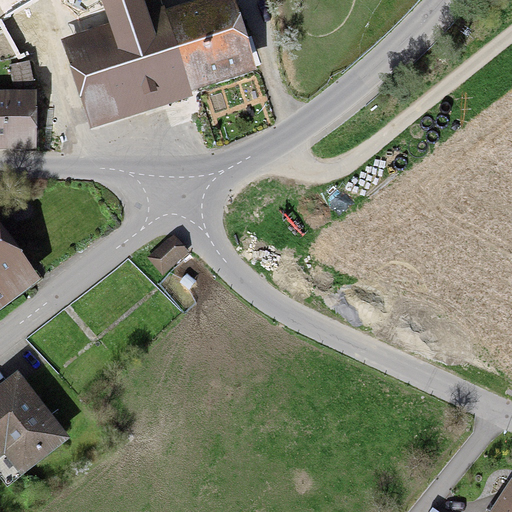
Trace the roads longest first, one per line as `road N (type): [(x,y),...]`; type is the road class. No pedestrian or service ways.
road 1 (unclassified): [(501,412),(272,302),(224,261),(187,195)]
road 2 (unclassified): [(280,137),(299,164),(330,173),(511,34)]
road 3 (unclassified): [(0,338),(187,195)]
road 4 (unclassified): [(280,137),(353,84),(442,0)]
road 5 (unclassified): [(187,195),(105,168),(0,167)]
road 6 (residential): [(501,412),(422,511)]
